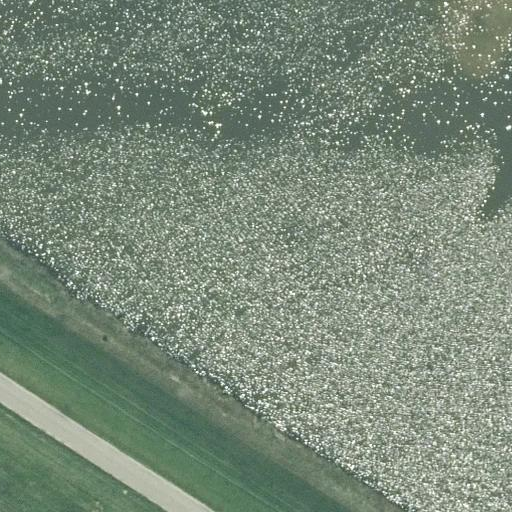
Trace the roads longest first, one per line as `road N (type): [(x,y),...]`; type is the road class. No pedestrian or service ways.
road 1 (track): [(0,328),(279,511)]
road 2 (tertiary): [(189,511),(0,389)]
